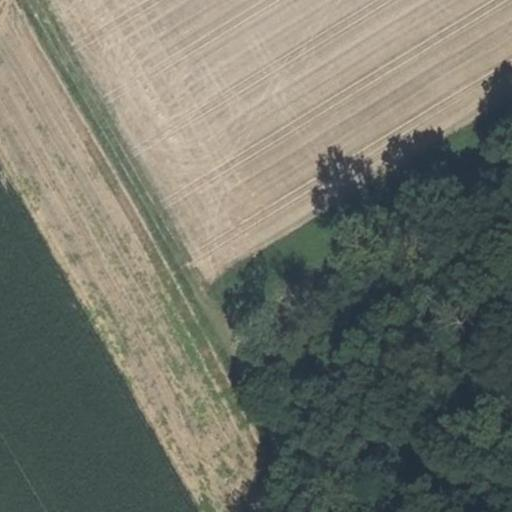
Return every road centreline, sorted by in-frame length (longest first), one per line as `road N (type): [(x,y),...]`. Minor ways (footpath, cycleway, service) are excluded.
road 1 (track): [(511,171),(243,362),(286,469),(244,511)]
road 2 (track): [(243,362),(34,0)]
